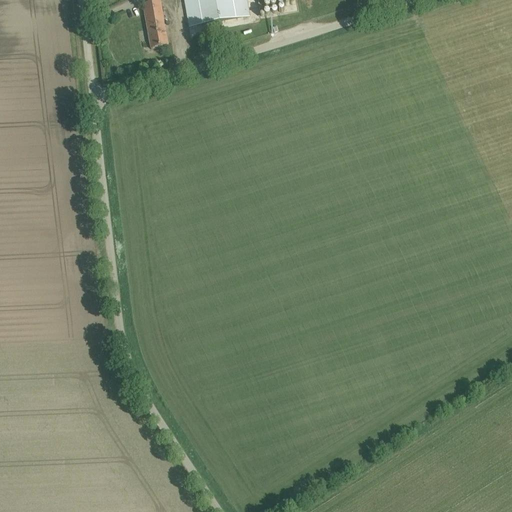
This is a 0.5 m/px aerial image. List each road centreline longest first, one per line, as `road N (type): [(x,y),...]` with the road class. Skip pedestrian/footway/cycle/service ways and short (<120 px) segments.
road 1 (unclassified): [(220,511),(134,381),(95,94)]
road 2 (unclassified): [(95,94),(404,0)]
